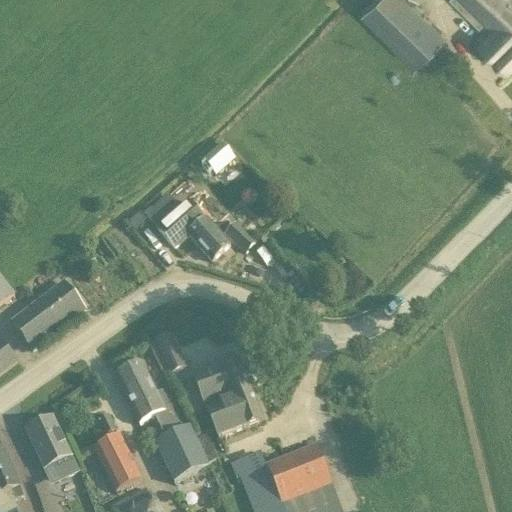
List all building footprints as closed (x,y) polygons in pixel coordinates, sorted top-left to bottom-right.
[(445,36),(409,0),(371,0),(359,12),(414,67),(445,36)] [(511,63),(511,31),(498,18),(479,0),(450,0),(486,36),(479,42),(506,70),(511,63)] [(511,0),(479,0),(498,18),(511,31),(511,0)] [(232,159),(221,146),(203,162),(215,175),(232,159)] [(188,205),(156,233),(174,252),(188,240),(211,266),(230,250),(212,230),(206,223),(205,223),(188,205)] [(256,245),(235,227),(224,240),(244,257),(256,245)] [(0,312),(15,300),(0,281),(0,312)] [(85,315),(64,287),(10,326),(32,355),(85,315)] [(151,347),(166,381),(188,371),(172,337),(151,347)] [(0,378),(16,367),(0,343),(0,378)] [(228,404),(228,399),(248,392),(236,364),(194,379),(207,410),(205,411),(206,413),(228,404)] [(155,421),(165,442),(155,446),(174,486),(208,470),(185,422),(170,390),(155,397),(140,368),(114,381),(138,429),(155,421)] [(262,424),(248,392),(228,399),(228,404),(206,413),(218,442),(241,433),(262,424)] [(116,433),(108,418),(98,423),(105,438),(116,433)] [(52,421),(24,435),(43,473),(49,470),(55,484),(77,475),(71,459),(52,421)] [(142,483),(119,439),(92,453),(114,497),(142,483)] [(238,480),(251,511),(340,511),(331,489),(315,449),(264,470),(260,456),(252,459),(230,468),(235,481),(238,480)] [(15,511),(13,503),(22,499),(4,457),(0,458),(0,511),(15,511)] [(109,511),(159,511),(155,505),(154,503),(153,503),(152,503),(151,503),(150,503),(145,492),(109,510),(109,511)]
